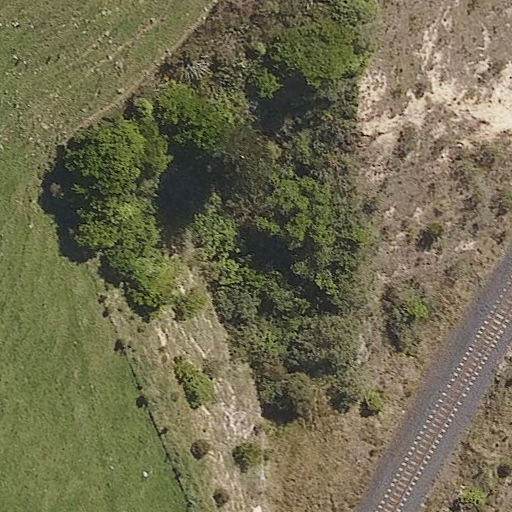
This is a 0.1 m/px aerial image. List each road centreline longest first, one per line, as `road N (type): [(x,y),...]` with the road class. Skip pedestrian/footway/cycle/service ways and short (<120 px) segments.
road 1 (track): [(226,0),(314,375)]
road 2 (track): [(329,511),(314,375)]
